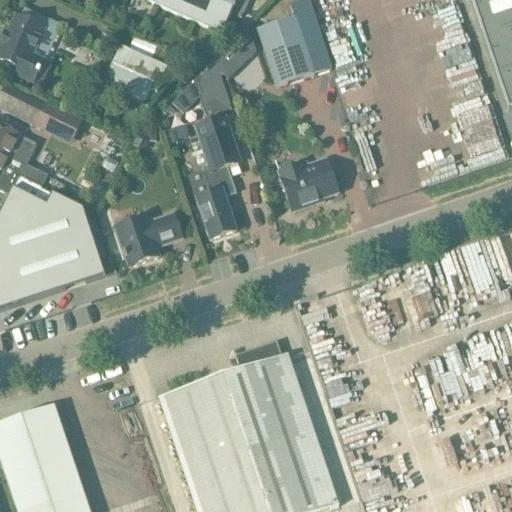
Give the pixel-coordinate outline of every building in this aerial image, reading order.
[(237,0),(148,0),(147,4),(221,37),(237,0)] [(511,0),(470,0),(509,114),(511,112),(511,0)] [(294,22),(257,34),(276,91),(314,78),(332,72),(309,5),(291,11),(294,22)] [(23,12),(19,22),(15,20),(14,21),(16,22),(9,37),(5,36),(0,47),(0,49),(1,50),(0,52),(0,63),(16,71),(14,77),(33,86),(34,84),(37,77),(39,78),(40,74),(39,74),(43,65),(32,60),(42,37),(48,39),(54,26),(23,12)] [(247,28),(219,57),(226,78),(228,84),(256,55),(247,28)] [(179,77),(121,51),(117,59),(105,54),(92,84),(151,111),(179,77)] [(195,82),(172,107),(184,118),(200,101),(206,122),(232,113),(221,80),(226,78),(219,57),(195,82)] [(7,87),(0,101),(0,111),(33,128),(34,126),(71,144),(81,124),(45,106),(29,98),(7,87)] [(240,166),(225,121),(195,131),(208,169),(202,171),(211,197),(196,202),(210,244),(236,235),(225,201),(236,197),(227,171),(240,166)] [(0,128),(0,160),(6,164),(3,169),(20,177),(19,180),(42,192),(48,179),(27,168),(37,148),(19,139),(19,138),(0,128)] [(6,164),(0,160),(0,194),(9,199),(19,180),(20,177),(3,169),(6,164)] [(338,198),(327,166),(305,173),(303,168),(279,176),(292,216),(313,209),(313,207),(338,198)] [(42,192),(19,180),(9,199),(0,217),(0,313),(105,279),(83,213),(42,192)] [(182,243),(174,218),(147,227),(145,222),(116,232),(106,202),(98,219),(114,266),(125,262),(128,271),(159,261),(155,252),(182,243)] [(282,361),(277,345),(235,360),(240,375),(158,402),(195,511),(334,511),(339,510),(287,359),(282,361)] [(87,511),(53,410),(0,428),(0,464),(16,511),(87,511)] [(333,473),(340,507),(356,503),(349,469),(333,473)]
